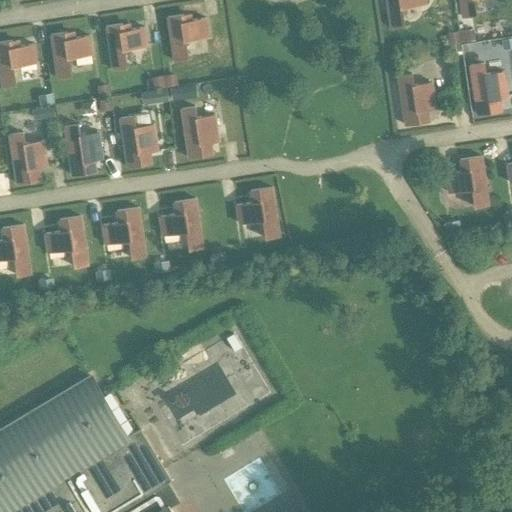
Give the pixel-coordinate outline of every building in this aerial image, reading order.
[(386,0),(391,28),(405,26),(402,7),(426,4),(424,0),(386,0)] [(460,0),(463,17),(477,15),(474,0),(460,0)] [(209,36),(206,18),(185,21),(184,15),(167,17),(174,60),(188,58),(185,40),(209,36)] [(123,24),(106,26),(113,70),(127,67),(124,49),(148,46),(145,27),(124,30),(123,24)] [(459,31),(461,43),(475,40),(473,29),(459,31)] [(447,33),(448,44),(460,43),(458,31),(447,33)] [(67,32),(51,35),(58,78),(72,76),(69,57),(93,53),(90,35),(68,39),(67,32)] [(12,40),(0,42),(0,72),(2,86),(16,84),(13,66),(37,62),(34,44),(13,47),(12,40)] [(484,63),(470,65),(477,114),(501,110),(500,99),(508,97),(504,71),(486,74),(484,63)] [(176,73),(164,75),(166,86),(178,84),(176,73)] [(405,125),(429,121),(428,109),(436,108),(432,82),(414,85),(412,74),(398,76),(405,125)] [(164,75),(152,77),(154,88),(165,86),(164,75)] [(108,84),(96,86),(98,97),(110,96),(108,84)] [(154,89),(153,89),(155,102),(168,100),(167,89),(166,87),(154,89)] [(178,87),(167,89),(168,100),(180,98),(178,87)] [(53,92),(41,94),(43,106),(55,104),(53,92)] [(110,98),(98,100),(100,111),(112,109),(110,98)] [(53,105),(41,107),(43,118),(55,116),(53,105)] [(195,106),(181,109),(189,157),(213,154),(211,142),(219,141),(215,114),(197,117),(195,106)] [(135,116),(121,118),(128,166),(152,163),(150,151),(158,150),(154,123),(136,126),(135,116)] [(79,124),(65,126),(72,175),(96,171),(95,159),(103,158),(99,132),(81,135),(79,124)] [(23,132),(9,135),(17,183),(41,180),(39,168),(47,167),(43,140),(25,143),(23,132)] [(482,156),(460,159),(462,171),(446,173),(449,192),(472,188),(475,207),(489,205),(482,156)] [(280,236),(272,187),(251,190),(252,202),(236,205),(239,223),(263,220),(266,238),(280,236)] [(203,247),(196,199),(174,202),(176,214),(160,216),(163,235),(186,231),(189,249),(203,247)] [(117,210),(119,222),(103,225),(106,243),(129,240),(132,258),(146,256),(139,207),(117,210)] [(60,219),(61,231),(45,233),(48,252),(72,248),(75,267),(89,265),(81,216),(60,219)] [(458,218),(446,220),(448,232),(460,230),(458,218)] [(2,228),(4,240),(0,240),(0,259),(14,257),(17,275),(31,273),(24,225),(2,228)] [(224,252),(211,253),(213,263),(225,262),(224,252)] [(168,260),(155,262),(157,272),(169,270),(168,260)] [(110,270),(96,271),(97,281),(111,279),(110,270)] [(52,278),(40,279),(41,290),(53,288),(52,278)] [(173,511),(170,507),(171,506),(169,504),(176,499),(159,471),(165,468),(145,435),(140,439),(136,432),(137,431),(136,430),(127,436),(91,376),(0,431),(0,511),(173,511)]
